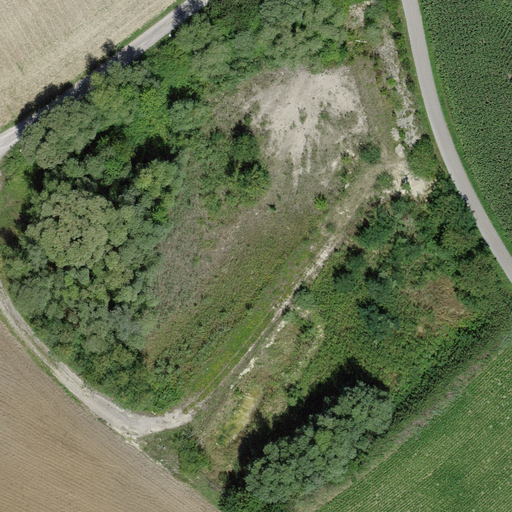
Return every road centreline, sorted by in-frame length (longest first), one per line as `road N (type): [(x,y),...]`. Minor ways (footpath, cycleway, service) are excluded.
road 1 (track): [(0,286),(63,375),(148,434),(189,413),(359,192)]
road 2 (track): [(511,269),(450,174),(426,106),(410,0)]
road 3 (track): [(201,0),(0,148)]
